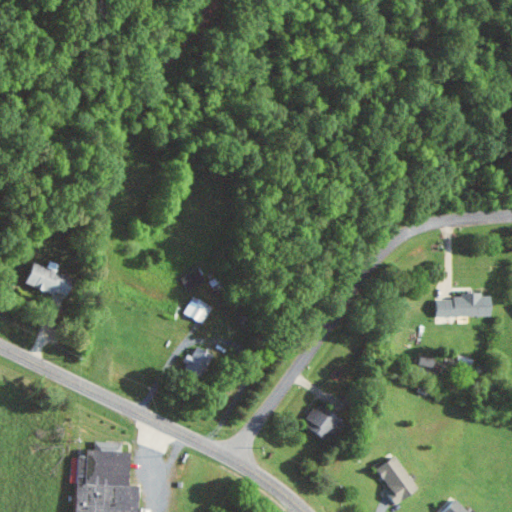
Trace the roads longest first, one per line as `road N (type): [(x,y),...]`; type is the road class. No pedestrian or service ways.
road 1 (residential): [(231,458),(386,246),(435,221),(511,214)]
road 2 (residential): [(304,511),(231,458),(0,346)]
